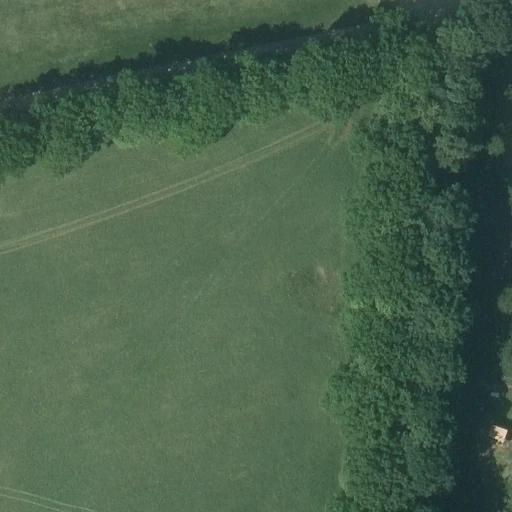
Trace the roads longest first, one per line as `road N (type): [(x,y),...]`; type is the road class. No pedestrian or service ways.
road 1 (track): [(0,110),(434,24)]
road 2 (track): [(389,374),(434,24)]
road 3 (track): [(375,511),(389,374)]
